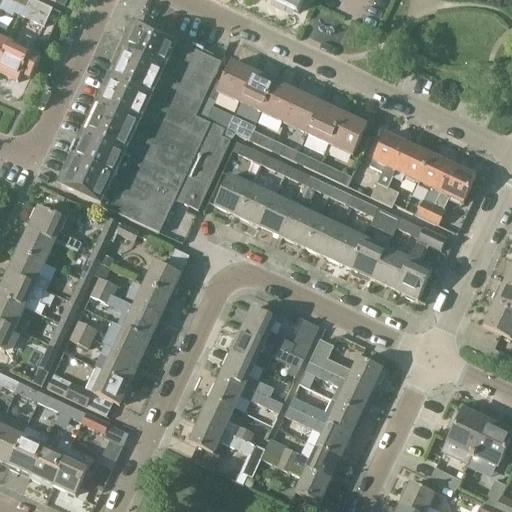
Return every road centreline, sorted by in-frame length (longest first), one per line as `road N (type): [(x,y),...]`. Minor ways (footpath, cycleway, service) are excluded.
road 1 (residential): [(114,511),(227,282),(257,278),(430,361)]
road 2 (residential): [(185,0),(511,152)]
road 3 (residential): [(0,144),(31,160),(106,0)]
road 4 (residential): [(430,361),(511,186)]
road 5 (residential): [(358,511),(430,361)]
